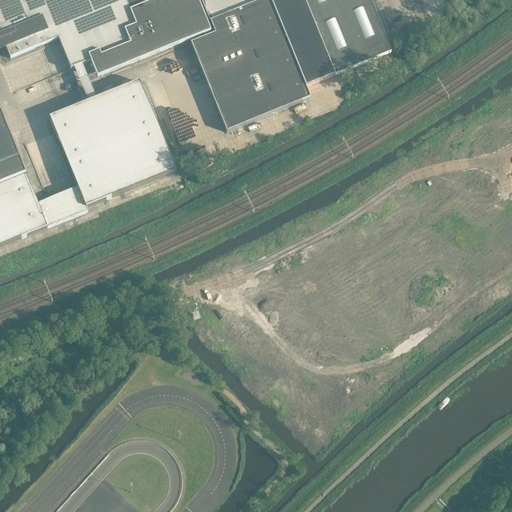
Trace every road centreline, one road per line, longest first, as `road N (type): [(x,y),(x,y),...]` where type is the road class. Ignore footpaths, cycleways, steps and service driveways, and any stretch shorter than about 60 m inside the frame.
road 1 (unclassified): [(417,511),(511,432)]
road 2 (unclassified): [(0,367),(112,321)]
